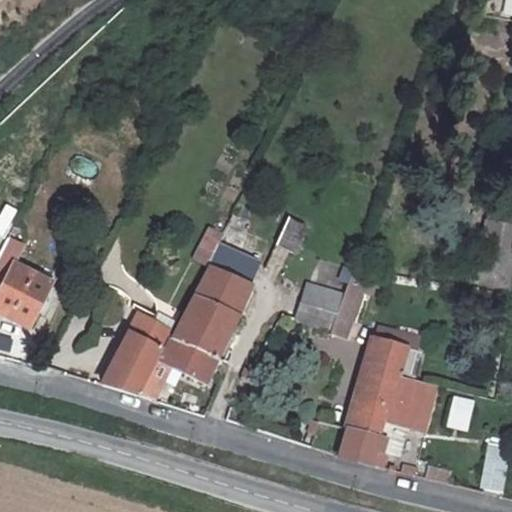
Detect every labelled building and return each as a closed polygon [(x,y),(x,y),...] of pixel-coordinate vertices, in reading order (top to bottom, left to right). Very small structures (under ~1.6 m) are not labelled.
[(511,18),(511,0),(498,0),(497,17),(511,18)] [(66,171),(89,185),(100,167),(76,153),(66,171)] [(0,239),(4,241),(15,210),(0,204),(0,239)] [(129,337),(106,386),(124,392),(153,401),(170,368),(205,383),(268,239),(234,226),(239,216),(233,213),(205,266),(208,268),(159,362),(154,360),(158,352),(129,337)] [(286,219),(275,243),(294,251),(305,227),(286,219)] [(511,223),(482,220),(472,283),(510,289),(511,274),(511,223)] [(202,266),(217,233),(203,227),(189,260),(202,266)] [(7,238),(0,250),(0,256),(14,264),(23,246),(7,238)] [(48,304),(42,300),(51,283),(14,264),(0,256),(0,312),(27,327),(36,310),(43,313),(48,304)] [(309,297),(300,323),(329,333),(344,291),(308,283),(304,295),(309,297)] [(346,284),(329,333),(343,339),(361,289),(346,284)] [(368,355),(338,458),(382,469),(390,437),(393,426),(402,428),(424,433),(437,387),(407,380),(415,350),(379,342),(375,357),(368,355)] [(187,392),(182,407),(193,410),(197,395),(187,392)] [(456,400),(451,424),(464,427),(470,403),(456,400)] [(393,426),(390,437),(399,440),(402,428),(393,426)] [(490,444),(483,487),(504,491),(511,448),(490,444)]
